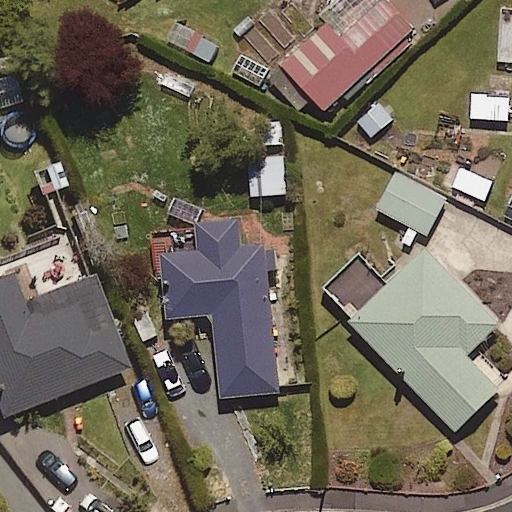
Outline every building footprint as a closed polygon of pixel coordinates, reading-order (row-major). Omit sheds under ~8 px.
[(411,33),(383,0),(335,0),(317,16),(323,24),(269,69),(310,118),(411,33)] [(511,16),(505,16),(503,61),(511,61),(511,16)] [(224,43),(174,19),(163,43),(213,66),(224,43)] [(281,153),(247,154),(248,195),(283,194),(281,153)] [(497,181),(460,162),(448,187),(485,205),(497,181)] [(445,199),(396,172),(376,208),(425,235),(445,199)] [(236,216),(205,219),(207,235),(161,240),(168,318),(212,313),(220,397),(277,391),(264,247),(239,249),(236,216)] [(499,323),(426,247),(349,320),(453,429),(496,387),(465,355),(499,323)] [(18,307),(5,276),(0,278),(0,419),(1,421),(124,369),(86,278),(18,307)]
